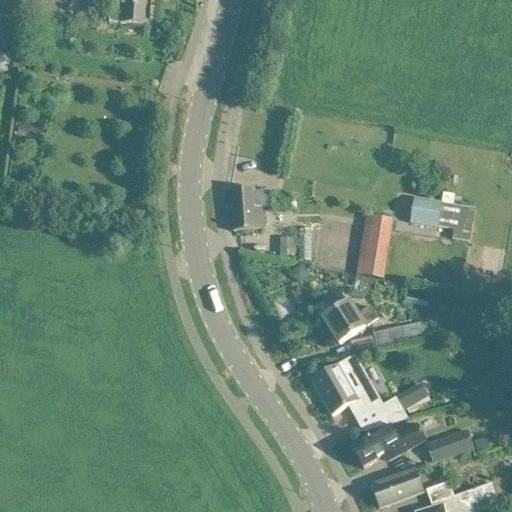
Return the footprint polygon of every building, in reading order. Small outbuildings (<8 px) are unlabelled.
[(112,0),(110,25),(148,28),(150,0),(112,0)] [(231,191),(234,233),(265,231),(263,208),(270,207),(269,192),(254,193),(254,190),(231,191)] [(414,199),(410,225),(446,230),(452,230),(450,240),(469,244),(475,210),(453,206),(442,204),(414,199)] [(366,217),(356,277),(384,281),(394,222),(366,217)] [(282,239),(282,258),(295,258),(296,238),(282,239)] [(371,309),(358,317),(350,304),(323,320),(340,346),(366,329),(378,321),(371,309)] [(391,325),(440,320),(438,305),(390,310),(391,325)] [(428,337),(425,324),(375,336),(378,349),(428,337)] [(329,372),(312,382),(332,417),(332,418),(333,417),(350,408),(355,417),(381,402),(355,357),(338,367),(329,372)] [(412,408),(404,395),(396,399),(404,412),(412,408)] [(383,407),(379,409),(389,427),(409,421),(404,412),(396,399),(383,407)] [(352,450),(363,470),(386,458),(389,463),(426,443),(418,427),(397,438),(392,428),(369,441),(352,450)] [(427,447),(433,465),(475,451),(469,433),(427,447)] [(471,489),(507,480),(504,467),(468,476),(471,489)] [(415,473),(373,489),(381,510),(423,494),(415,473)] [(433,509),(444,505),(455,499),(450,484),(427,492),(433,509)] [(493,486),(455,499),(444,505),(445,511),(480,511),(500,507),(493,486)]
